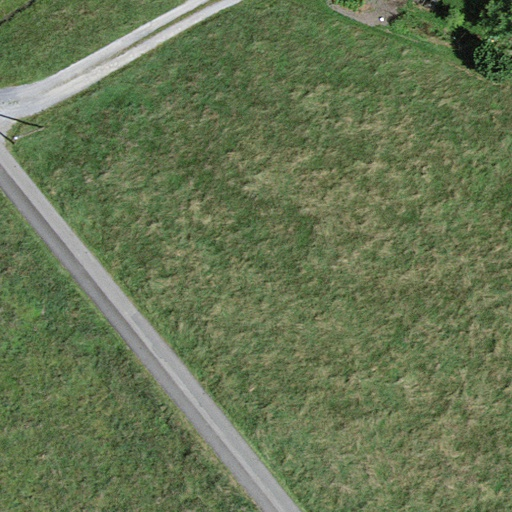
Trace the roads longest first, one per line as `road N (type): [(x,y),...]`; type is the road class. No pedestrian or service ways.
road 1 (residential): [(0,166),(280,511)]
road 2 (track): [(218,0),(52,90),(0,103)]
